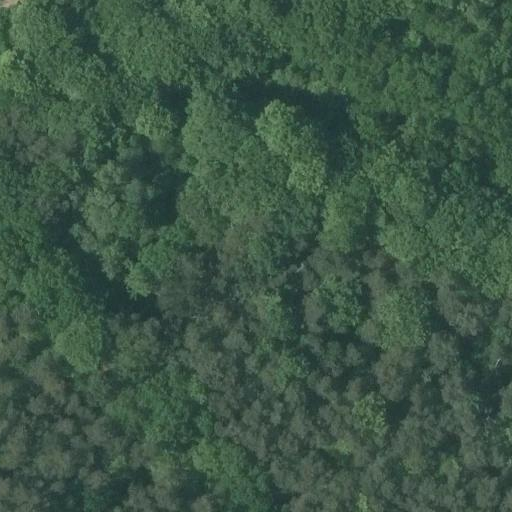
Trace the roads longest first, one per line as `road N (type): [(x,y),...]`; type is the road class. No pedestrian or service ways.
road 1 (track): [(511,270),(0,68)]
road 2 (track): [(0,234),(69,330),(223,511)]
